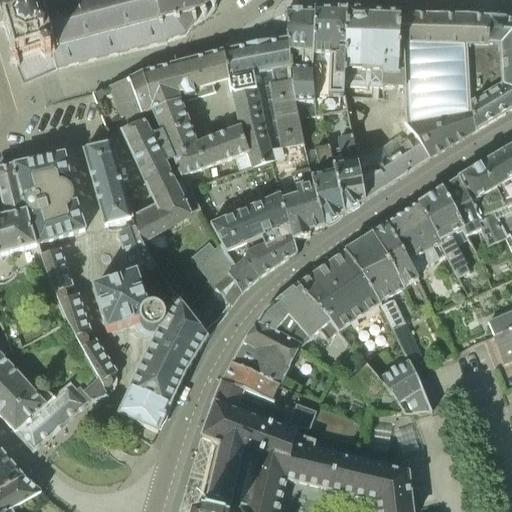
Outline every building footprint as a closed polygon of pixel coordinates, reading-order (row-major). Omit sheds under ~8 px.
[(16,68),(19,67),(18,63),(41,55),(40,56),(45,61),(51,59),(52,58),(53,58),(56,72),(131,54),(167,45),(167,44),(186,38),(193,28),(206,21),(215,11),(218,0),(12,0),(0,3),(0,11),(2,20),(1,20),(2,25),(0,25),(0,30),(4,29),(8,43),(13,60),(9,62),(10,66),(15,64),(16,68)] [(312,104),(313,80),(315,14),(287,14),(287,41),(291,70),(295,104),(312,104)] [(344,98),(344,89),(347,14),(315,14),(313,80),(322,80),(321,98),(344,98)] [(347,14),(344,89),(381,91),(406,92),(404,47),(399,47),(400,16),(347,14)] [(466,49),(487,49),(490,20),(468,18),(400,16),(399,47),(404,47),(466,49)] [(487,49),(466,49),(471,113),(473,135),(511,112),(511,21),(490,20),(487,49)] [(280,151),(303,148),(305,148),(295,104),(293,93),(292,93),(292,83),(291,70),(287,41),(223,53),(230,90),(230,92),(232,94),(240,130),(248,155),(253,170),(273,164),(275,163),(272,153),(265,125),(258,91),(257,91),(255,78),(272,75),(274,86),(269,87),(280,151)] [(468,113),(466,49),(404,47),(406,92),(407,122),(468,113)] [(209,57),(185,63),(143,75),(139,77),(128,82),(141,117),(153,112),(162,132),(163,134),(175,159),(177,162),(185,178),(214,167),(232,161),(237,175),(253,170),(248,155),(240,130),(197,146),(182,104),(188,101),(188,102),(195,100),(216,94),(230,90),(223,53),(209,57)] [(150,136),(143,124),(141,117),(128,82),(109,89),(120,120),(125,118),(131,130),(120,133),(139,173),(155,207),(131,219),(132,221),(135,230),(144,246),(202,214),(196,204),(191,192),(179,197),(164,164),(175,159),(163,134),(162,132),(150,136)] [(473,135),(471,113),(468,113),(404,124),(430,161),(473,135)] [(357,160),(365,203),(430,161),(409,132),(372,157),(357,160)] [(352,138),(337,141),(339,150),(330,152),(344,217),(365,203),(357,160),(352,138)] [(131,219),(116,166),(110,146),(84,152),(90,175),(105,228),(132,221),(131,219)] [(290,234),(294,244),(310,239),(309,234),(324,230),(312,179),(309,171),(303,148),(280,151),(272,153),(275,163),(273,164),(279,190),(285,214),(290,234)] [(330,152),(329,148),(316,151),(319,166),(324,172),(325,177),(312,179),(324,230),(344,217),(330,152)] [(511,149),(459,181),(481,227),(495,221),(509,240),(511,245),(511,149)] [(53,243),(56,242),(85,232),(76,205),(72,206),(72,204),(73,203),(73,202),(73,201),(74,200),(74,199),(74,198),(74,197),(74,196),(73,196),(73,195),(73,194),(73,193),(72,193),(72,192),(72,191),(71,191),(71,190),(70,190),(70,189),(69,189),(69,188),(68,188),(67,188),(67,187),(67,186),(71,185),(64,157),(35,163),(14,167),(27,214),(38,247),(53,243)] [(38,247),(27,214),(14,167),(0,170),(0,194),(6,219),(0,220),(0,256),(15,253),(38,247)] [(488,251),(509,240),(495,221),(481,227),(459,181),(441,192),(463,234),(467,241),(481,234),(488,251)] [(285,214),(279,190),(203,222),(217,246),(223,255),(257,240),(259,247),(290,234),(285,214)] [(418,207),(445,259),(454,274),(455,274),(458,280),(470,273),(467,267),(457,250),(468,244),(467,241),(463,234),(441,192),(418,207)] [(439,262),(445,259),(418,207),(387,227),(415,275),(439,262)] [(419,283),(415,275),(387,227),(372,237),(403,294),(405,293),(404,291),(419,283)] [(144,246),(135,230),(134,230),(118,235),(131,272),(133,278),(158,269),(152,259),(144,246)] [(226,274),(242,295),(259,281),(297,255),(296,254),(294,244),(290,234),(259,247),(242,254),(240,260),(231,268),(226,274)] [(381,308),(407,364),(413,375),(414,374),(427,369),(393,300),(403,294),(372,237),(346,254),(381,308)] [(55,295),(58,302),(74,297),(72,289),(72,288),(60,251),(56,253),(53,243),(38,247),(43,266),(55,295)] [(199,286),(208,298),(214,293),(230,311),(242,295),(226,274),(231,268),(223,255),(217,246),(192,265),(205,281),(199,286)] [(338,335),(381,308),(346,254),(298,288),(338,335)] [(158,269),(133,278),(93,291),(107,335),(135,326),(137,330),(140,334),(143,337),(147,339),(151,339),(155,340),(130,390),(154,401),(170,409),(185,377),(209,339),(196,323),(189,314),(185,309),(177,297),(170,288),(158,269)] [(328,344),(338,335),(298,288),(266,313),(288,341),(299,351),(301,348),(300,347),(307,340),(310,343),(320,334),(328,344)] [(78,296),(74,297),(58,302),(64,319),(82,350),(93,342),(90,334),(78,296)] [(281,389),(299,351),(288,341),(266,313),(243,345),(232,366),(281,389)] [(511,332),(511,313),(488,324),(494,339),(511,332)] [(511,332),(494,339),(493,340),(504,369),(511,365),(511,332)] [(112,395),(115,391),(117,387),(118,382),(116,375),(95,342),(93,342),(82,350),(99,379),(108,398),(112,395)] [(0,417),(15,433),(44,407),(0,359),(0,417)] [(407,364),(378,381),(384,389),(399,406),(405,403),(413,416),(432,415),(414,374),(413,375),(407,364)] [(310,434),(365,449),(368,432),(360,429),(353,425),(318,412),(320,405),(289,393),(281,389),(232,366),(222,384),(223,385),(222,386),(244,395),(271,404),(293,414),(288,428),(310,434)] [(371,402),(384,389),(378,381),(367,367),(350,385),(371,402)] [(99,379),(82,393),(78,389),(75,392),(69,386),(44,407),(15,433),(34,453),(52,437),(53,437),(68,424),(86,407),(87,406),(92,404),(91,403),(97,402),(104,400),(108,398),(99,379)] [(279,511),(287,483),(374,504),(375,511),(413,511),(409,474),(408,474),(314,451),(316,444),(259,423),(262,415),(240,406),(244,395),(222,386),(221,386),(212,408),(214,408),(202,439),(216,444),(213,447),(214,449),(220,450),(205,511),(204,511),(199,510),(192,511),(279,511)] [(170,409),(154,401),(130,390),(118,415),(119,417),(140,426),(158,435),(170,409)] [(0,493),(22,479),(0,453),(0,493)] [(0,511),(12,511),(36,498),(41,495),(22,479),(0,493),(0,511)]
